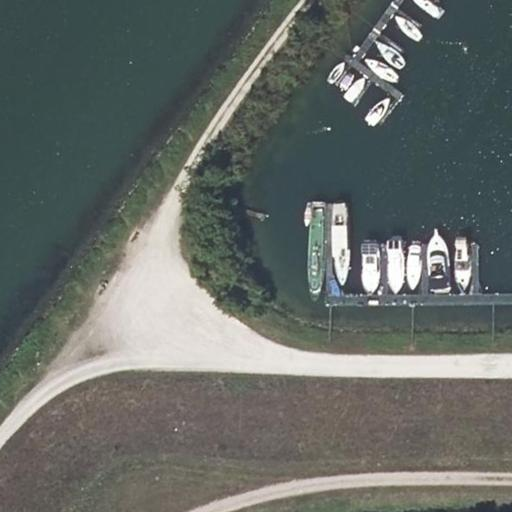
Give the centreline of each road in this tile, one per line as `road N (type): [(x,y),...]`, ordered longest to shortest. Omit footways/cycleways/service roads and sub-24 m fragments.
road 1 (track): [(511,367),(350,368),(157,355),(94,364),(39,390),(0,444)]
road 2 (track): [(157,355),(176,204),(244,90),(312,0)]
road 3 (track): [(511,492),(252,498),(216,511)]
